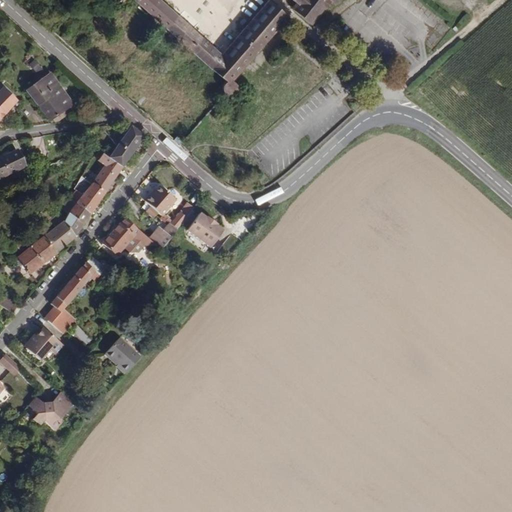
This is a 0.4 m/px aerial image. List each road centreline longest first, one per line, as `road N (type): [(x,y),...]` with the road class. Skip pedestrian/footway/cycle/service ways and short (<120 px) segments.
road 1 (secondary): [(511,197),(436,129),(407,117),(360,126),(272,199),(229,199),(162,143)]
road 2 (residential): [(162,143),(0,347)]
road 3 (secondary): [(126,111),(2,0)]
road 4 (track): [(394,99),(505,0)]
road 5 (residential): [(126,111),(0,142)]
